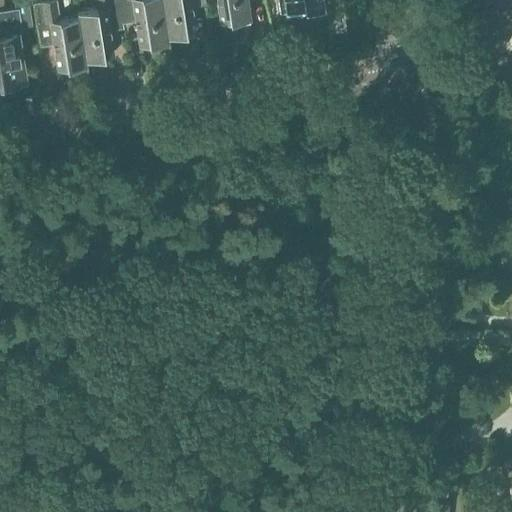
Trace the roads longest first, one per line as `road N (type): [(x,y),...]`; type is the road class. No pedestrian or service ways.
road 1 (residential): [(350,511),(395,82)]
road 2 (tertiary): [(0,143),(395,82)]
